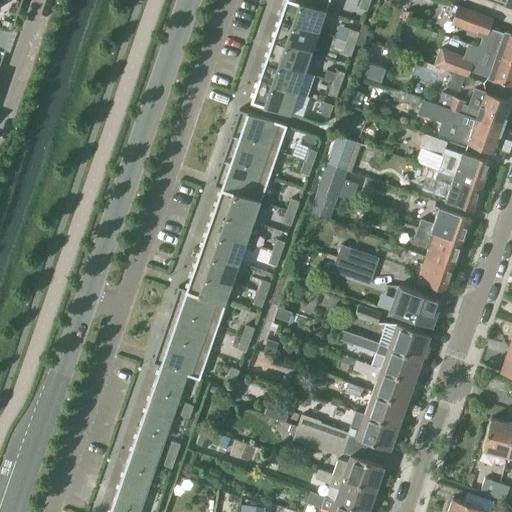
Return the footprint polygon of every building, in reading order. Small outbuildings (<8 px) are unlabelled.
[(291,0),(284,0),(278,18),(318,32),(325,12),(291,0)] [(291,0),(325,12),(329,0),(291,0)] [(370,0),(360,0),(358,8),(367,10),(370,0)] [(482,37),(479,48),(511,59),(511,33),(505,31),(504,34),(488,28),(492,19),(458,7),(453,20),(479,29),(477,35),(482,37)] [(278,18),(271,39),(311,53),(318,32),(278,18)] [(0,25),(0,53),(3,54),(11,29),(0,25)] [(351,29),(346,41),(355,44),(359,32),(351,29)] [(271,39),(264,59),(304,73),(311,53),(271,39)] [(355,44),(346,41),(342,53),(350,56),(355,44)] [(363,61),(380,67),(387,48),(370,42),(363,61)] [(511,59),(479,48),(470,45),(470,46),(468,45),(464,58),(472,61),(471,62),(475,63),(477,59),(493,65),(489,77),(511,84),(511,59)] [(472,61),(464,58),(439,50),(434,64),(467,76),(471,62),(472,61)] [(264,59),(257,80),(297,94),(304,73),(264,59)] [(336,70),(332,82),(340,84),(344,73),(336,70)] [(297,94),(257,80),(250,100),(290,114),(297,94)] [(340,84),(332,82),(328,93),(336,96),(340,84)] [(352,85),(346,101),(355,104),(361,88),(352,85)] [(460,114),(470,117),(502,128),(511,102),(474,88),(468,105),(464,103),(465,100),(442,92),(437,105),(460,114)] [(320,114),(329,117),(333,105),(325,102),(320,114)] [(333,128),(347,133),(355,113),(341,108),(333,128)] [(239,109),(230,135),(278,151),(286,125),(239,109)] [(502,128),(470,117),(469,120),(474,122),(467,143),(494,153),(502,128)] [(337,134),(326,163),(345,170),(349,160),(378,171),(385,152),(356,142),(356,141),(337,134)] [(443,155),(437,172),(481,188),(490,162),(461,152),(461,154),(444,148),(446,142),(424,134),(420,147),(443,155)] [(230,135),(221,160),(269,176),(278,151),(230,135)] [(308,148),(304,160),(312,163),(316,151),(308,148)] [(213,186),(220,188),(260,202),(269,176),(221,160),(213,186)] [(312,163),(304,160),(300,172),(308,175),(312,163)] [(345,170),(326,163),(318,187),(337,194),(345,170)] [(481,188),(437,172),(435,178),(450,184),(444,200),(473,211),(481,188)] [(220,188),(213,208),(253,222),(260,202),(220,188)] [(290,198),(286,210),(294,213),(299,201),(290,198)] [(420,219),(418,226),(462,242),(470,218),(438,207),(433,223),(420,219)] [(213,208),(206,228),(246,242),(253,222),(213,208)] [(294,213),(286,210),(282,222),(290,225),(294,213)] [(428,249),(425,257),(453,267),(462,242),(418,226),(412,243),(428,249)] [(206,228),(199,248),(239,262),(246,242),(206,228)] [(276,239),(272,251),(280,254),(284,242),(276,239)] [(341,244),(336,257),(374,271),(378,258),(341,244)] [(199,248),(192,269),(232,283),(239,262),(199,248)] [(280,254),(272,251),(267,263),(276,266),(280,254)] [(403,272),(416,281),(445,291),(453,267),(425,257),(410,251),(403,272)] [(374,271),(336,257),(331,271),(369,284),(374,271)] [(192,269),(185,289),(225,303),(232,283),(192,269)] [(261,280),(257,292),(266,294),(270,283),(261,280)] [(389,312),(431,326),(440,299),(398,285),(389,312)] [(178,286),(169,312),(216,328),(225,303),(185,289),(178,286)] [(266,294),(257,292),(253,303),(261,306),(266,294)] [(381,313),(358,305),(354,316),(377,324),(381,313)] [(169,312),(160,337),(208,354),(216,328),(169,312)] [(386,324),(379,343),(421,358),(426,344),(428,337),(429,337),(429,335),(396,323),(386,324)] [(245,325),(241,337),(249,340),(254,328),(245,325)] [(376,352),(371,365),(371,366),(413,381),(418,366),(421,359),(421,358),(379,343),(341,330),(338,339),(376,352)] [(159,365),(186,375),(199,379),(208,354),(160,337),(152,363),(159,365)] [(249,340),(241,337),(237,349),(245,352),(249,340)] [(264,350),(274,354),(277,344),(267,341),(264,350)] [(511,348),(508,347),(500,371),(511,375),(511,348)] [(376,380),(372,391),(406,403),(411,389),(410,389),(413,381),(413,382),(413,381),(371,366),(371,365),(356,360),(352,369),(367,374),(366,377),(376,380)] [(159,365),(146,403),(173,413),(186,375),(159,365)] [(230,367),(226,379),(234,382),(239,370),(230,367)] [(345,392),(359,397),(363,388),(348,383),(345,392)] [(372,391),(364,414),(398,426),(403,411),(402,411),(405,404),(406,403),(372,391)] [(180,414),(188,417),(189,417),(193,405),(184,402),(180,414)] [(146,403),(133,441),(160,451),(173,413),(146,403)] [(268,414),(284,420),(288,409),(272,403),(268,414)] [(364,414),(364,415),(354,411),(351,420),(351,423),(351,425),(356,432),(357,434),(357,435),(356,437),(390,449),(395,434),(394,433),(397,426),(397,427),(398,426),(364,414)] [(301,415),(296,428),(343,444),(346,433),(317,423),(318,421),(301,415)] [(482,449),(506,456),(511,433),(511,424),(506,423),(507,422),(490,418),(482,449)] [(343,444),(296,428),(292,440),(338,456),(343,444)] [(133,441),(120,479),(147,489),(160,451),(133,441)] [(171,441),(167,453),(175,456),(180,444),(171,441)] [(175,456),(167,453),(163,465),(171,467),(175,456)] [(337,461),(332,474),(375,489),(380,475),(383,468),(383,466),(350,454),(347,464),(337,461)] [(338,490),(334,500),(368,511),(373,497),(372,497),(375,490),(375,489),(332,474),(332,475),(317,470),(314,479),(329,484),(328,487),(338,490)] [(479,492),(492,496),(497,482),(484,478),(479,492)] [(120,479),(108,511),(139,511),(147,489),(120,479)] [(497,482),(492,496),(504,500),(509,487),(497,482)] [(481,511),(482,509),(489,511),(493,501),(466,492),(463,502),(452,498),(446,511),(481,511)] [(328,511),(367,511),(368,511),(334,500),(334,501),(309,493),(305,504),(328,511)] [(242,502),(240,511),(264,511),(265,504),(242,502)]
